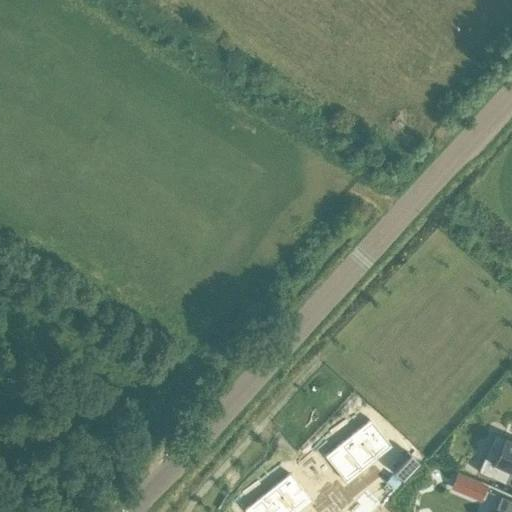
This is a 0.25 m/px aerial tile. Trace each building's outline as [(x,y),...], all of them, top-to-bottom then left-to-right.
[(374,420),(361,431),(380,453),(393,442),(374,420)] [(361,431),(347,442),(366,464),(380,453),(361,431)] [(511,439),(494,432),(478,471),(505,482),(510,470),(511,470),(511,439)] [(346,442),(333,453),(352,476),(366,465),(346,442)] [(291,477),(278,487),(297,510),(298,510),(310,500),(291,477)] [(477,479),(470,495),(480,499),(487,484),(477,479)] [(277,487),(265,497),(277,511),(294,511),(296,510),(277,487)] [(511,511),(511,499),(501,495),(493,511),(511,511)] [(275,511),(264,498),(252,509),(254,511),(275,511)]
